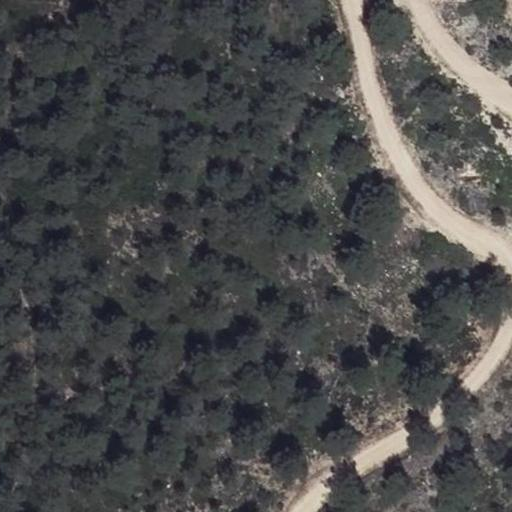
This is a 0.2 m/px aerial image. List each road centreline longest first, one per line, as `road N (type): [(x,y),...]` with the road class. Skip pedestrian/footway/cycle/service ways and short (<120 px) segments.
road 1 (track): [(511,260),(431,210),(384,132),(350,0)]
road 2 (track): [(311,511),(339,474),(444,415),(511,323)]
road 3 (track): [(420,0),(453,67),(511,99)]
